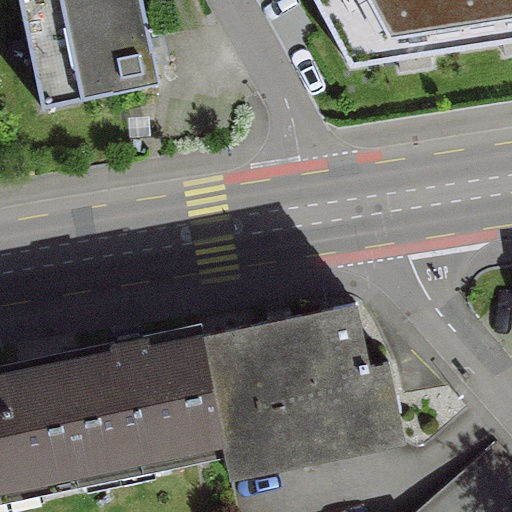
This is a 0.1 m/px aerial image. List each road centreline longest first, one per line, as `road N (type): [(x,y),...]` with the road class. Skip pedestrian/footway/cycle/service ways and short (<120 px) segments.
road 1 (primary): [(0,273),(206,229),(344,211)]
road 2 (residential): [(344,211),(511,406)]
road 3 (residential): [(344,211),(227,0)]
road 4 (primary): [(344,211),(511,186)]
